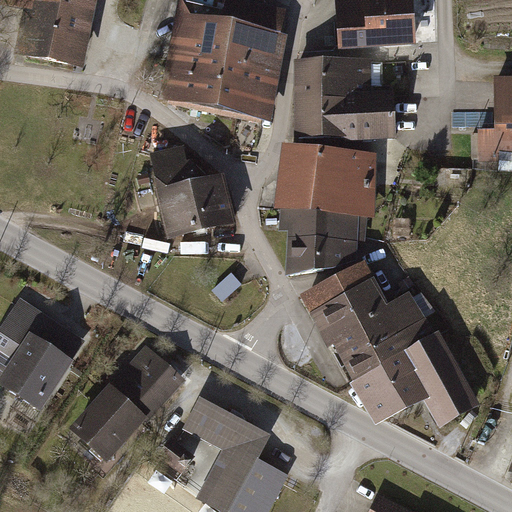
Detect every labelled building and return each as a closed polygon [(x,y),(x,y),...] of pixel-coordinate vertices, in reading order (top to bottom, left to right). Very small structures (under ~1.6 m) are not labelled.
[(0,0),(0,7),(22,12),(14,55),(82,68),(95,0),(0,0)] [(225,0),(224,9),(179,0),(178,0),(157,101),(266,124),(290,13),(226,0),(225,0)] [(334,0),(336,51),(413,48),(411,0),(334,0)] [(370,92),(370,62),(297,63),(298,139),(391,138),(390,91),(370,92)] [(511,78),(493,78),(493,117),(454,117),(454,137),(478,137),(478,170),(498,170),(498,156),(511,156),(511,78)] [(165,238),(234,225),(225,176),(194,182),(188,150),(150,156),(165,238)] [(367,218),(371,158),(289,151),(281,230),(293,232),(290,275),(335,269),(336,262),(352,258),(353,242),(363,241),(364,218),(367,218)] [(362,268),(308,297),(333,346),(340,343),(379,421),(425,395),(442,425),(475,407),(440,348),(408,300),(386,313),(362,268)] [(244,288),(232,275),(213,291),(225,305),(244,288)] [(19,299),(0,327),(0,352),(10,359),(0,373),(0,385),(37,411),(84,344),(19,299)] [(106,379),(65,426),(107,463),(143,422),(147,425),(184,382),(144,348),(112,384),(106,379)] [(272,439),(202,401),(185,431),(225,453),(198,502),(217,511),(271,511),(286,485),(290,479),(259,462),(272,439)] [(37,427),(14,410),(3,426),(27,442),(37,427)] [(171,441),(158,458),(182,476),(195,459),(171,441)] [(400,511),(378,500),(371,511),(400,511)]
